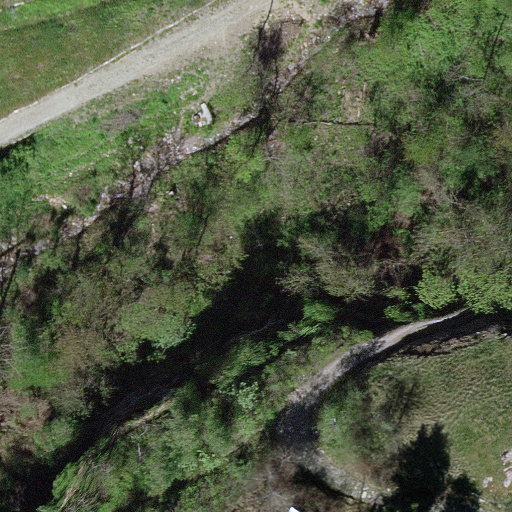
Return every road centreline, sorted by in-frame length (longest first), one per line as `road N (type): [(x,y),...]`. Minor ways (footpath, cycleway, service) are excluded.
road 1 (track): [(428,511),(317,471),(300,432),(310,394),(381,345),(511,292)]
road 2 (track): [(262,0),(0,130)]
